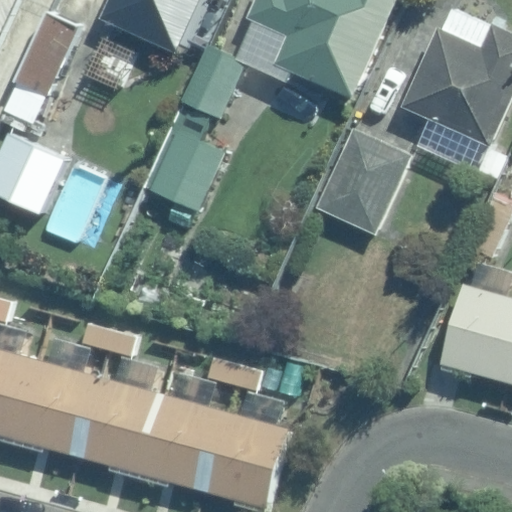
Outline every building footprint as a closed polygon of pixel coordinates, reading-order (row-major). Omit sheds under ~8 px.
[(211,0),(127,0),(115,25),(182,58),(211,0)] [(363,107),(407,0),(276,0),(270,14),(306,29),(287,75),(363,107)] [(26,81),(54,95),(87,31),(59,17),(26,81)] [(511,38),(504,36),(457,18),(419,119),(436,126),(427,152),(493,177),(511,125),(511,38)] [(251,68),(213,54),(194,108),(231,122),(251,68)] [(237,136),(182,112),(152,178),(207,202),(237,136)] [(76,157),(17,133),(0,173),(0,188),(54,210),(76,157)] [(419,160),(362,136),(332,209),(388,233),(419,160)] [(474,249),(500,260),(511,231),(511,202),(495,196),(474,249)] [(466,282),(445,364),(511,381),(511,294),(477,285),(466,282)] [(0,440),(269,511),(270,511),(294,425),(0,346),(0,440)]
